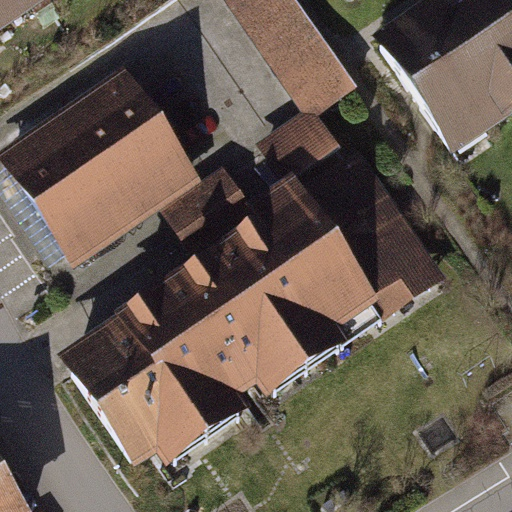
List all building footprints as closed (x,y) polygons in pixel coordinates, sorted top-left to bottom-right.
[(0,0),(0,40),(60,0),(0,0)] [(308,0),(235,0),(312,108),(361,74),(308,0)] [(511,0),(438,0),(375,43),(454,157),(511,116),(511,0)] [(124,75),(0,165),(0,166),(77,271),(161,209),(193,252),(255,206),(224,163),(201,180),(124,75)] [(305,209),(66,368),(83,394),(100,420),(117,445),(129,463),(156,445),(170,466),(248,414),(234,393),(268,370),(283,393),(354,346),(339,324),(378,298),(390,316),(441,283),(328,113),(268,153),(305,209)] [(27,511),(0,466),(0,511),(27,511)]
